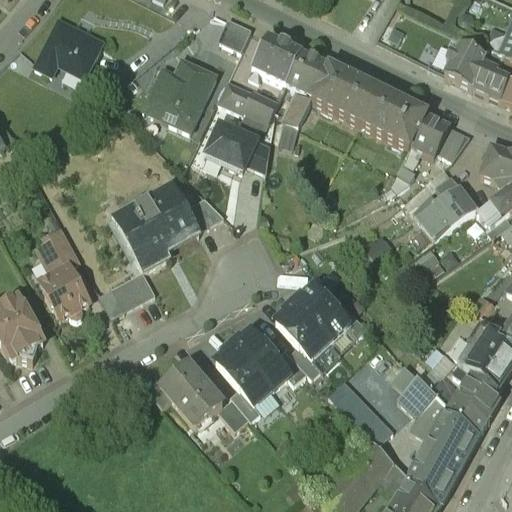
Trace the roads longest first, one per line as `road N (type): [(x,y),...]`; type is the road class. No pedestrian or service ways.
road 1 (tertiary): [(511,136),(223,0)]
road 2 (residential): [(0,437),(201,323),(243,276)]
